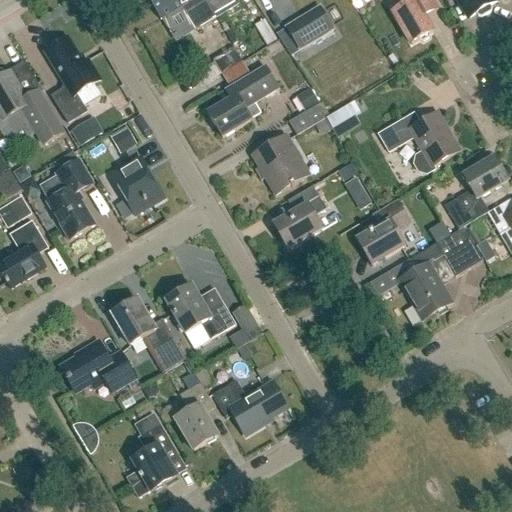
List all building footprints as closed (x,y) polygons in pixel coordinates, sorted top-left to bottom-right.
[(203,0),(148,0),(162,22),(182,9),(196,32),(216,21),(203,0)] [(203,0),(216,21),(217,20),(216,19),(238,6),(234,0),(203,0)] [(344,0),(351,10),(366,0),(344,0)] [(433,34),(424,18),(438,10),(431,0),(400,0),(405,8),(394,15),(412,46),(420,41),(423,43),(430,40),(430,36),(433,34)] [(482,19),(491,13),(492,10),(491,7),(497,3),(495,0),(458,0),(470,19),(476,15),(478,18),(482,19)] [(299,52),(333,31),(320,9),(286,30),(299,52)] [(277,42),(265,21),(255,27),(267,48),(277,42)] [(62,80),(63,80),(68,88),(52,98),(69,126),(87,114),(77,98),(100,84),(87,63),(83,66),(67,41),(46,54),(62,80)] [(213,62),(214,64),(222,77),(242,65),(233,49),(213,62)] [(260,102),(279,91),(265,68),(225,92),(232,103),(208,117),(223,140),(252,123),(251,121),(260,116),(253,103),(259,100),(260,102)] [(0,113),(4,119),(1,120),(0,125),(0,130),(4,137),(13,139),(24,132),(28,139),(37,134),(44,147),(63,135),(39,94),(26,101),(11,75),(9,76),(7,75),(5,73),(3,73),(1,73),(0,72),(0,113)] [(325,121),(317,107),(305,114),(289,123),(297,137),(325,121)] [(414,116),(414,115),(378,136),(389,155),(415,140),(423,154),(416,158),(414,166),(419,174),(427,176),(436,171),(434,168),(460,153),(438,115),(420,125),(414,116)] [(65,132),(75,147),(98,133),(87,118),(65,132)] [(114,155),(130,146),(121,130),(105,139),(114,155)] [(276,198),(310,177),(286,137),(252,158),(276,198)] [(459,232),(488,215),(490,214),(481,200),(509,183),(494,159),(463,178),(472,192),(445,208),(459,232)] [(0,197),(16,187),(0,160),(0,197)] [(136,217),(164,201),(141,161),(113,178),(136,217)] [(70,243),(95,228),(81,203),(82,199),(80,194),(93,186),(79,163),(56,177),(66,194),(47,205),(70,243)] [(341,182),(352,211),(363,206),(352,177),(341,182)] [(293,213),(273,225),(289,252),(322,233),(314,219),(326,212),(313,188),(287,203),(293,213)] [(18,224),(31,216),(21,199),(8,207),(18,224)] [(511,200),(490,214),(488,215),(509,250),(511,248),(511,200)] [(372,268),(406,248),(397,234),(411,226),(398,203),(373,218),(380,229),(357,242),(372,268)] [(10,237),(0,242),(0,263),(1,264),(0,264),(0,270),(12,291),(46,270),(38,257),(49,251),(33,224),(22,230),(10,237)] [(480,241),(471,246),(480,262),(489,257),(480,241)] [(424,322),(453,305),(437,278),(451,270),(436,246),(410,262),(416,273),(400,282),(424,322)] [(208,316),(192,289),(166,304),(186,337),(200,328),(209,343),(235,328),(223,307),(208,316)] [(152,327),(137,302),(112,317),(131,349),(146,340),(155,356),(165,373),(185,361),(176,344),(162,321),(152,327)] [(246,338),(259,330),(246,307),(233,314),(246,338)] [(93,385),(95,388),(104,383),(111,396),(137,381),(125,360),(112,368),(98,344),(82,354),(83,356),(60,370),(76,396),(93,385)] [(226,421),(233,418),(245,438),(265,426),(264,425),(288,411),(272,385),(246,400),(236,383),(212,397),(226,421)] [(189,415),(175,423),(193,454),(218,439),(204,417),(214,410),(200,386),(180,398),(189,415)] [(151,495),(177,480),(168,465),(178,459),(160,428),(153,416),(134,427),(142,439),(139,441),(147,455),(132,463),(139,474),(127,481),(139,501),(150,494),(151,495)]
